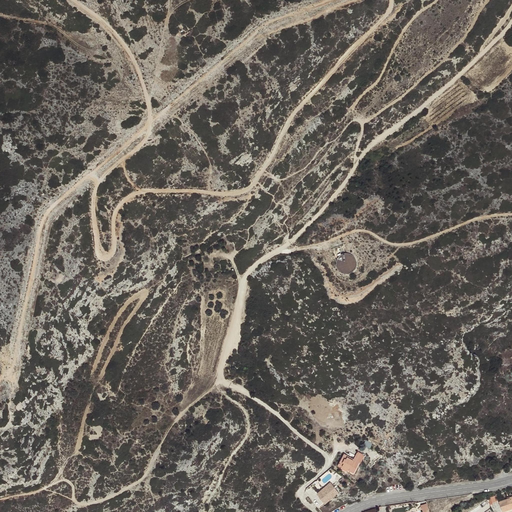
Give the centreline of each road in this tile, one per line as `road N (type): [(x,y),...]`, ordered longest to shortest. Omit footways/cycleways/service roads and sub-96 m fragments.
road 1 (track): [(77,0),(132,56),(152,121),(144,140),(95,187),(106,257),(113,212),(132,193),(239,192),(253,185),(293,112),(388,0)]
road 2 (track): [(511,18),(364,152),(316,216),(239,287),(219,374),(327,456)]
road 3 (track): [(0,380),(14,367),(45,215),(152,121)]
road 4 (track): [(0,498),(62,480),(75,504),(100,501),(141,478),(176,420),(222,378)]
road 5 (track): [(280,247),(358,230),(403,242),(479,216),(511,214)]
road 6 (tertiary): [(346,511),(393,496),(499,482)]
